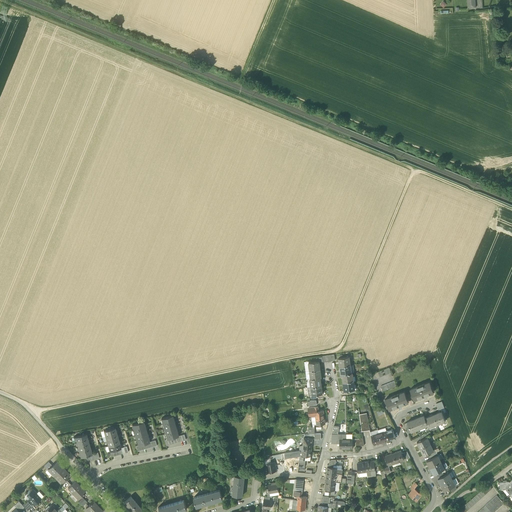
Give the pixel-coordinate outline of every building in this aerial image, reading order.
[(339,358),(340,367),(349,365),(350,365),(349,361),(348,361),(348,357),(339,358)] [(310,371),(311,371),(320,369),(319,362),(319,361),(317,361),(310,362),(310,367),(309,367),(310,371)] [(349,369),(349,365),(340,367),(341,375),(342,374),(351,373),(351,369),(349,369)] [(321,377),(320,369),(311,371),(312,374),(310,375),(311,379),(320,378),(321,377)] [(352,373),(351,373),(342,374),(343,382),(352,381),(351,377),(353,377),(353,376),(352,373)] [(321,386),(320,378),(311,379),(310,379),(310,383),(312,383),(312,387),(321,386)] [(353,381),(352,381),(343,382),(344,391),(349,390),(353,389),(353,385),(354,385),(353,381)] [(413,399),(414,400),(434,392),(430,382),(410,389),(411,393),(413,399)] [(322,394),(321,386),(312,387),(311,387),(312,391),(313,391),(313,395),(316,395),(322,394)] [(385,399),(389,409),(408,402),(408,401),(406,395),(404,391),(385,399)] [(314,407),(315,416),(324,415),(323,410),(319,411),(318,407),(314,407)] [(442,412),(433,415),(437,424),(441,422),(445,420),(442,412)] [(161,418),(163,424),(174,420),(173,415),(161,418)] [(325,424),(324,415),(315,416),(316,425),(325,424)] [(433,425),(437,424),(433,415),(425,418),(427,425),(428,427),(433,425)] [(419,428),(427,425),(425,418),(424,416),(415,419),(419,428)] [(360,418),(361,425),(364,424),(365,431),(369,430),(368,417),(360,418)] [(411,431),(419,428),(415,419),(407,422),(408,425),(410,430),(411,431)] [(176,425),(174,420),(163,424),(164,429),(176,425)] [(132,424),(134,430),(145,426),(144,421),(132,424)] [(177,430),(176,425),(164,429),(165,434),(177,430)] [(147,431),(145,426),(134,430),(135,435),(147,431)] [(104,431),(105,436),(117,432),(115,427),(104,431)] [(392,429),(386,431),(389,440),(396,438),(395,434),(394,434),(392,429)] [(178,436),(177,430),(165,434),(167,439),(170,438),(176,436),(178,436)] [(148,436),(147,431),(135,435),(137,440),(148,436)] [(389,440),(386,431),(380,433),(379,433),(381,442),(389,440)] [(105,436),(107,441),(118,437),(117,432),(105,436)] [(76,439),(76,442),(88,438),(86,433),(75,437),(76,437),(77,439),(76,439)] [(374,445),(381,442),(379,433),(371,436),(374,445)] [(150,442),(148,436),(137,440),(138,445),(139,445),(141,444),(147,443),(150,442)] [(107,441),(108,446),(120,443),(118,437),(107,441)] [(89,443),(88,438),(76,442),(77,442),(78,444),(77,444),(78,447),(89,443)] [(303,445),(302,451),(311,452),(313,439),(304,438),(303,445)] [(356,439),(356,447),(364,446),(363,438),(356,439)] [(417,442),(421,449),(429,444),(425,438),(420,440),(417,442)] [(91,449),(89,443),(78,447),(79,447),(79,449),(78,449),(79,452),(91,449)] [(121,448),(120,443),(108,446),(110,451),(113,450),(115,449),(118,449),(121,448)] [(430,444),(429,444),(421,449),(424,455),(427,454),(433,451),(430,444)] [(92,454),(91,449),(79,452),(80,452),(81,454),(80,454),(81,457),(86,456),(89,455),(92,454)] [(299,450),(285,453),(286,458),(299,456),(299,459),(301,459),(302,451),(299,450)] [(302,451),(301,459),(305,460),(310,461),(311,452),(302,451)] [(401,451),(393,454),(396,463),(404,460),(401,451)] [(388,466),(393,464),(396,463),(393,454),(385,456),(388,466)] [(427,461),(430,467),(441,462),(437,455),(430,459),(427,461)] [(57,461),(48,469),(51,472),(54,475),(55,474),(63,467),(57,461)] [(367,470),(371,470),(375,469),(374,461),(365,462),(367,470)] [(267,467),(268,472),(276,471),(274,462),(265,464),(266,467),(267,467)] [(367,475),(367,470),(365,462),(357,463),(359,476),(367,475)] [(442,464),(441,462),(430,467),(434,474),(435,473),(442,469),(444,469),(442,464)] [(70,474),(63,467),(55,474),(62,481),(65,478),(70,474)] [(327,467),(326,480),(334,481),(340,482),(341,482),(341,478),(342,474),(342,469),(333,468),(327,467)] [(438,478),(442,485),(452,480),(451,478),(449,473),(445,475),(438,478)] [(233,495),(242,496),(244,476),(235,476),(233,495)] [(456,478),(452,480),(442,485),(444,491),(450,488),(455,485),(459,483),(456,478)] [(68,487),(73,493),(80,486),(75,480),(71,485),(68,487)] [(298,491),(302,492),(303,481),(296,480),(295,491),(298,491)] [(334,489),(334,481),(326,480),(325,489),(324,494),(334,495),(335,490),(334,489)] [(505,489),(510,495),(511,493),(511,480),(509,482),(509,481),(499,482),(500,489),(505,489)] [(269,489),(269,493),(270,493),(278,491),(277,482),(271,483),(271,484),(268,485),(269,489)] [(86,491),(80,486),(73,493),(78,498),(86,491)] [(409,494),(416,501),(422,494),(414,488),(412,490),(409,494)] [(29,499),(34,505),(41,498),(32,489),(27,494),(31,498),(29,499)] [(194,497),(196,506),(222,498),(220,490),(194,497)] [(302,492),(298,491),(298,496),(297,500),(306,501),(306,497),(301,496),(302,492)] [(124,503),(131,511),(143,511),(131,497),(124,503)] [(86,507),(90,511),(98,505),(93,500),(86,507)] [(158,508),(158,511),(175,511),(187,509),(184,500),(158,508)] [(263,508),(270,508),(271,501),(263,500),(263,508)] [(306,501),(297,500),(293,500),(292,508),(305,510),(306,501)] [(20,511),(24,507),(23,505),(19,501),(14,505),(17,508),(20,511)] [(27,501),(23,505),(24,507),(28,511),(32,507),(27,501)]
